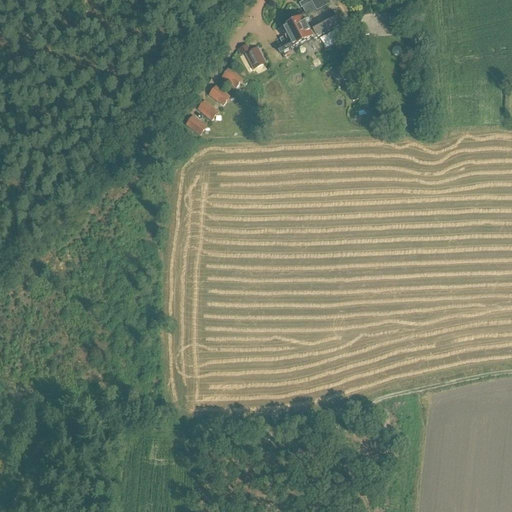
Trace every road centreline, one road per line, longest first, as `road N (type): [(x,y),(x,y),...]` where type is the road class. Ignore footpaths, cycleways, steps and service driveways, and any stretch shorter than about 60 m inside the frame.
road 1 (track): [(0,385),(147,426),(240,432),(297,430),(419,393)]
road 2 (track): [(137,86),(0,37)]
road 3 (track): [(304,511),(309,472),(369,407)]
